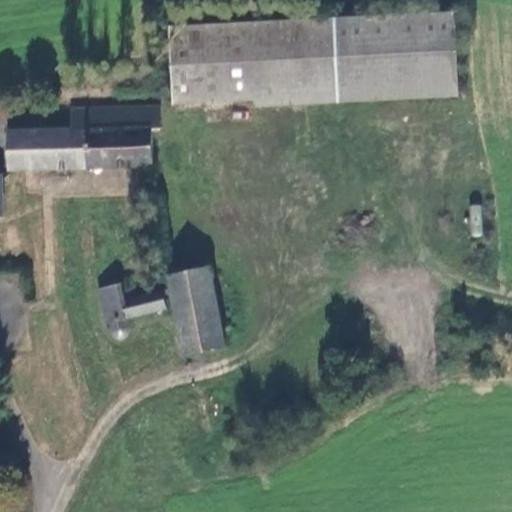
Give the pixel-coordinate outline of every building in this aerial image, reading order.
[(460,13),(257,23),(260,99),(463,89),(460,13)] [(177,103),(260,99),(257,23),(173,27),(177,103)] [(156,126),(161,126),(161,107),(80,105),(79,127),(16,127),(16,167),(157,166),(156,126)] [(480,205),(470,205),(469,235),(480,235),(480,205)] [(198,353),(241,344),(220,265),(179,275),(198,353)] [(136,319),(175,311),(170,292),(134,300),(129,284),(107,288),(109,292),(116,325),(122,323),(122,327),(123,331),(126,333),(130,334),(134,333),(137,331),(139,328),(139,324),(137,320),(136,319)]
